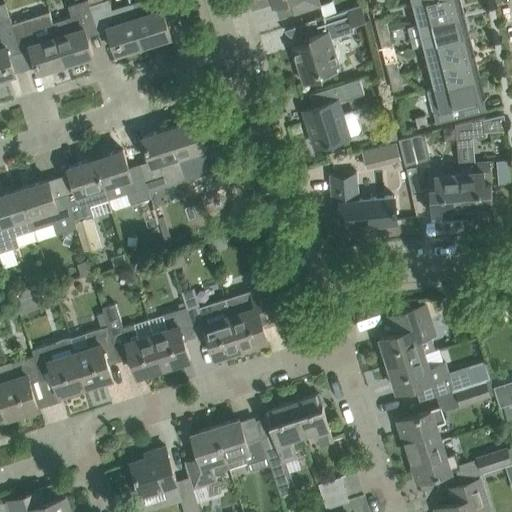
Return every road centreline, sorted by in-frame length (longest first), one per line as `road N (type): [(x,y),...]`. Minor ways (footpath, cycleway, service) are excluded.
road 1 (unclassified): [(330,297),(305,292),(266,234),(232,60)]
road 2 (residential): [(0,168),(119,132),(133,101),(232,60)]
road 3 (residential): [(80,437),(255,377),(333,363)]
road 4 (unclassified): [(511,264),(330,297)]
road 5 (residential): [(380,511),(333,363)]
